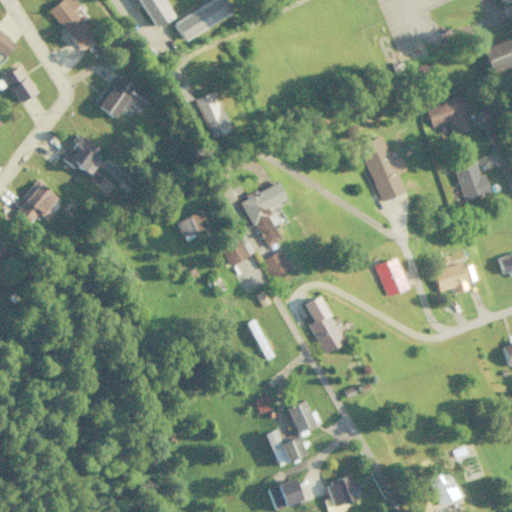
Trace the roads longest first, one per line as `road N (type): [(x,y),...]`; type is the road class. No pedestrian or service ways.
road 1 (residential): [(261,252),(221,169),(234,154),(256,152),(396,238),(426,317),(448,331)]
road 2 (residential): [(394,511),(272,297)]
road 3 (residential): [(288,297),(299,285),(321,284),(422,336),(511,307)]
road 4 (residential): [(7,0),(62,86),(61,99),(0,179)]
